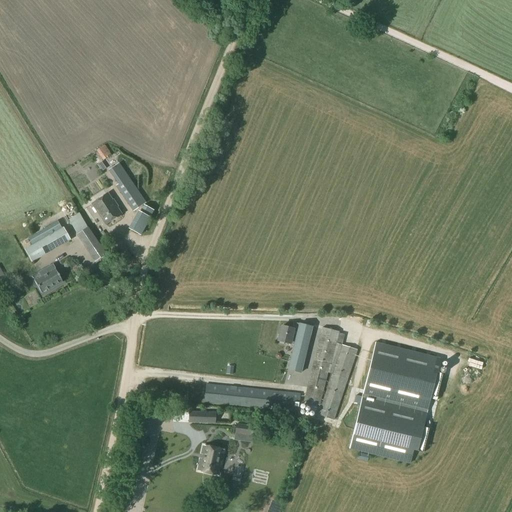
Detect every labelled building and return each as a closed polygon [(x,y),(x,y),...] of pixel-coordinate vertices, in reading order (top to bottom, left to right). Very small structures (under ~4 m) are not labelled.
[(104,145),(96,151),(103,161),(111,155),(104,145)] [(118,166),(110,171),(124,191),(121,193),(132,209),(143,202),(132,186),(118,166)] [(107,193),(91,204),(105,225),(120,214),(107,193)] [(138,212),(128,228),(139,234),(148,218),(152,211),(143,206),(139,213),(138,212)] [(64,227),(24,250),(31,263),(71,240),(64,227)] [(87,228),(77,234),(97,266),(107,260),(87,228)] [(118,236),(107,243),(120,264),(130,257),(125,249),(126,249),(118,236)] [(62,283),(52,265),(38,273),(40,277),(34,281),(40,293),(41,293),(47,289),(48,291),(48,290),(61,283),(62,283)] [(1,271),(0,271),(0,291),(10,285),(1,271)] [(293,345),(298,324),(291,322),(290,328),(281,326),(277,342),(291,345),(291,344),(293,345)] [(311,327),(298,324),(293,345),(287,370),(300,373),(311,327)] [(313,360),(303,402),(320,406),(328,373),(331,374),(317,414),(334,420),(357,350),(340,345),(344,335),(339,333),(339,332),(321,328),(313,360)] [(418,425),(425,398),(436,401),(443,375),(432,371),(435,358),(374,343),(361,398),(355,396),(353,405),(359,406),(348,449),(409,464),(412,452),(423,455),(429,428),(422,426),(418,425)] [(152,378),(150,398),(299,413),(301,394),(152,378)] [(188,412),(187,424),(215,424),(216,413),(188,412)] [(236,424),(235,434),(251,436),(253,426),(236,424)] [(218,475),(223,451),(203,446),(198,471),(218,475)] [(367,462),(368,456),(359,454),(357,459),(367,462)]
